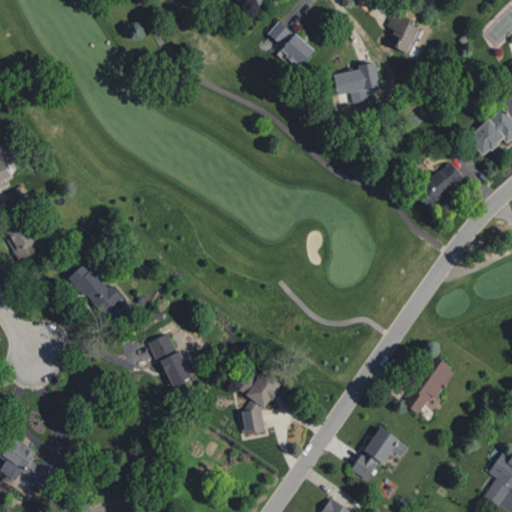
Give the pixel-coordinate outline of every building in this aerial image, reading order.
[(240,0),(251,11),(261,0),(240,0)] [(420,27),(408,22),(410,19),(392,10),(386,25),(397,29),(390,44),(408,52),(420,27)] [(278,19),(291,30),(289,33),(291,34),(294,32),(313,48),(299,66),(285,56),(286,53),(280,48),(286,41),(284,39),(280,43),(267,32),(278,19)] [(333,72),(336,92),(378,84),(374,60),(358,63),(359,67),(333,72)] [(507,140),(511,135),(511,118),(502,106),(466,135),(482,154),(504,136),(507,140)] [(0,186),(23,175),(0,138),(0,186)] [(464,176),(450,160),(414,192),(428,208),(464,176)] [(2,220),(24,262),(46,251),(22,210),(2,220)] [(68,276),(102,314),(123,295),(88,259),(68,276)] [(147,341),(167,386),(192,375),(171,330),(147,341)] [(431,350),(454,366),(421,417),(396,400),(431,350)] [(262,369),(245,393),(250,397),(240,410),(245,433),(264,430),(260,407),(261,405),(263,407),(281,381),(262,369)] [(379,425),(350,467),(366,478),(380,460),(383,461),(391,450),(399,455),(407,444),(379,425)] [(55,466),(40,457),(37,462),(31,458),(36,449),(12,435),(0,456),(5,459),(0,467),(0,468),(15,478),(19,471),(44,485),(55,466)] [(511,452),(510,455),(501,449),(487,471),(495,476),(483,495),(498,505),(510,487),(511,488),(511,452)]
